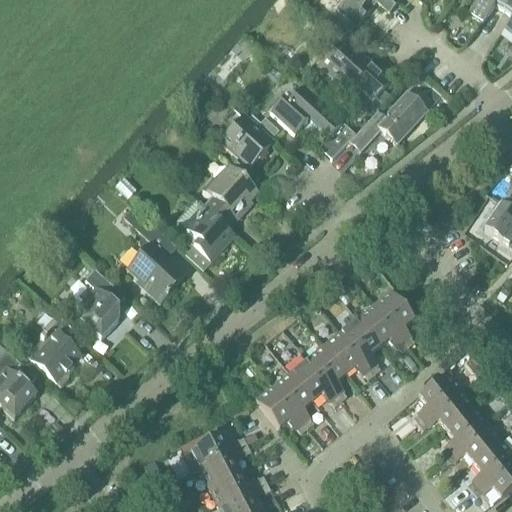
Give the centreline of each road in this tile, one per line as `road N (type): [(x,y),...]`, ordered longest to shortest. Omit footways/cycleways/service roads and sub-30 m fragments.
road 1 (unclassified): [(66,459),(398,192)]
road 2 (residential): [(324,511),(302,487),(369,431),(438,511)]
road 3 (residential): [(511,349),(466,309),(398,192)]
road 4 (unclassified): [(398,192),(499,111)]
road 5 (residential): [(499,111),(424,40),(404,37)]
